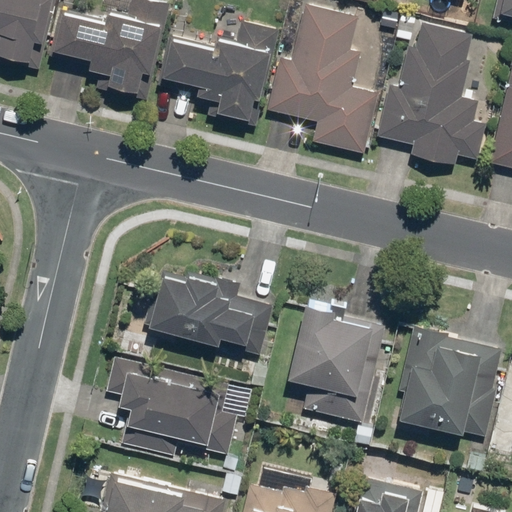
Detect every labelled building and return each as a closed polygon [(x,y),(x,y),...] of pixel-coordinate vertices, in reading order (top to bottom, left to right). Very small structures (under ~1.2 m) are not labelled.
[(0,0),(0,61),(38,70),(53,0),(0,0)] [(104,16),(59,7),(50,53),(86,60),(84,67),(104,70),(102,79),(136,86),(139,67),(149,69),(157,27),(162,28),(167,0),(131,0),(130,8),(106,4),(104,16)] [(358,11),(308,0),(302,0),(291,52),(282,50),(269,108),(317,119),(312,140),(363,152),(378,86),(351,80),(359,49),(349,47),(358,11)] [(511,0),(495,0),(491,20),(511,24),(511,0)] [(279,23),(220,8),(211,42),(168,31),(155,85),(214,99),(212,107),(245,116),(251,95),(255,96),(266,49),(273,50),(279,23)] [(475,29),(401,11),(395,35),(407,38),(397,80),(387,78),(375,128),(412,137),(409,150),(452,160),(454,150),(478,156),(487,119),(472,115),(477,98),(462,94),(471,56),(469,55),(475,29)] [(511,57),(488,161),(511,165),(511,57)] [(278,301),(232,289),(233,282),(184,270),(183,276),(156,269),(142,324),(264,355),(278,301)] [(332,305),(301,299),(287,372),(308,377),(302,405),(367,418),(385,327),(330,316),(332,305)] [(411,321),(410,324),(391,413),(485,433),(504,345),(444,332),(445,328),(411,321)] [(225,379),(112,354),(105,387),(121,390),(119,399),(126,401),(118,437),(173,449),(175,440),(227,452),(240,394),(222,390),(225,379)] [(221,511),(226,491),(185,481),(184,487),(88,464),(81,493),(104,499),(100,511),(221,511)] [(353,511),(417,511),(422,489),(361,477),(353,511)] [(280,487),(247,480),(240,511),(328,511),(332,492),(282,481),(280,487)]
